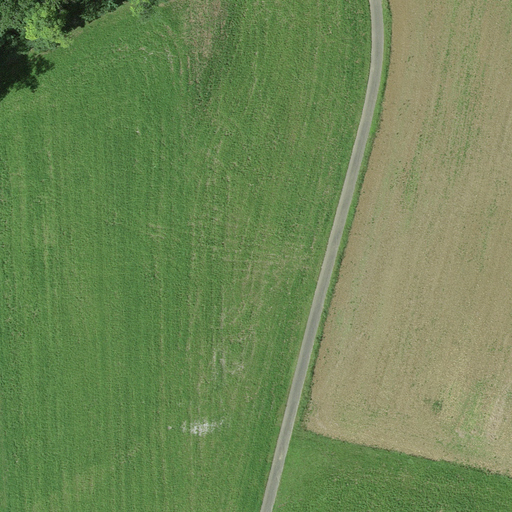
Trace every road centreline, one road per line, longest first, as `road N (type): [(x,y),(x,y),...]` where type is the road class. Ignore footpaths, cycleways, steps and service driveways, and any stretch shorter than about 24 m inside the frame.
road 1 (track): [(374,0),(370,103),(268,511)]
road 2 (track): [(0,74),(48,39),(149,0)]
